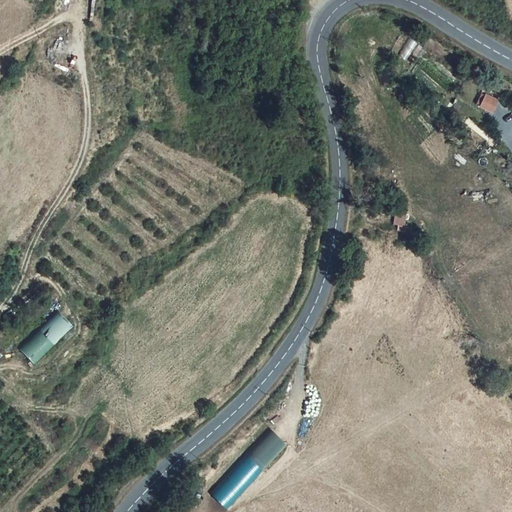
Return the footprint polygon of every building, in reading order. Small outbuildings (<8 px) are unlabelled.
[(493,113),(498,99),(481,92),(476,107),(493,113)] [(511,112),(511,95),(504,93),(500,107),(501,120),(508,122),(511,112)] [(468,97),(463,108),(473,112),(478,101),(468,97)] [(392,225),(404,226),(406,211),(394,209),(392,225)] [(17,350),(34,365),(71,325),(54,309),(17,350)] [(271,431),(209,492),(224,507),(286,445),(271,431)]
